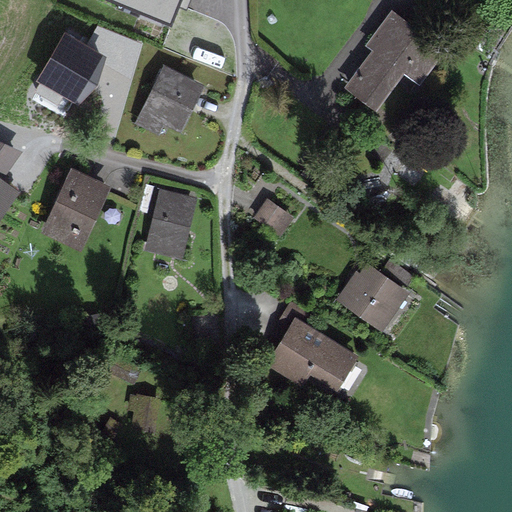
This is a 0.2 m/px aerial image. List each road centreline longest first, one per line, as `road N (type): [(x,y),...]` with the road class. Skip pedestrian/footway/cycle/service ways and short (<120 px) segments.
road 1 (residential): [(220,186),(247,511)]
road 2 (residential): [(220,186),(32,132)]
road 3 (residential): [(244,0),(244,104),(220,186)]
